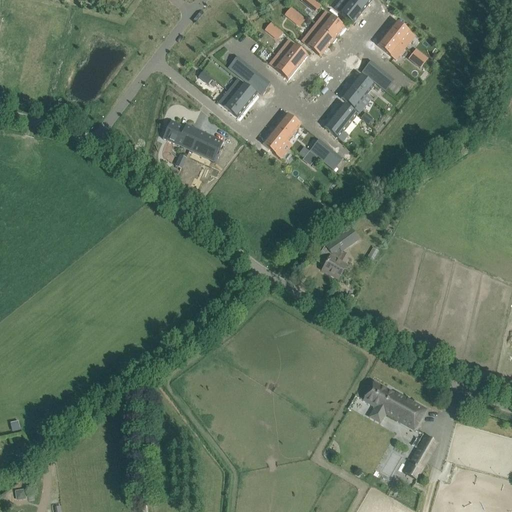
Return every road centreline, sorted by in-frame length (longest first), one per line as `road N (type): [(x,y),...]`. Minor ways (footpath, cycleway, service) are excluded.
road 1 (unclassified): [(0,478),(234,307),(263,272)]
road 2 (residential): [(154,60),(246,134),(282,87),(309,104),(384,12)]
road 3 (unclassified): [(511,409),(263,272)]
road 4 (unclassified): [(263,272),(93,144)]
